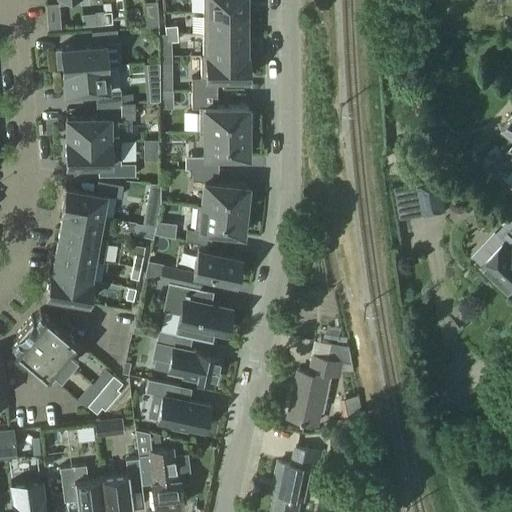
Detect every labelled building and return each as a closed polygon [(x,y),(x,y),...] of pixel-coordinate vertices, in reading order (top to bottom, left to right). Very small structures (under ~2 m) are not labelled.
[(155,0),(143,1),(144,13),(156,12),(155,0)] [(201,0),(202,11),(245,11),(244,0),(201,0)] [(45,3),(47,28),(60,27),(58,2),(45,3)] [(110,11),(102,12),(103,24),(111,23),(110,11)] [(245,33),(245,11),(202,11),(202,33),(245,33)] [(404,11),(402,25),(428,27),(429,13),(404,11)] [(103,24),(102,12),(94,13),(95,25),(103,24)] [(158,25),(156,12),(144,13),(145,26),(158,25)] [(176,25),(164,26),(165,42),(177,41),(176,25)] [(115,29),(104,30),(90,31),(91,43),(59,46),(59,50),(55,50),(56,67),(61,67),(61,70),(106,66),(104,43),(117,42),(115,29)] [(245,54),(245,33),(202,33),(202,54),(245,54)] [(245,54),(202,54),(200,54),(200,77),(190,77),(190,93),(216,93),(216,78),(247,78),(247,54),(245,54)] [(106,67),(106,66),(61,70),(62,70),(64,93),(94,91),(95,103),(120,102),(119,88),(107,89),(105,67),(106,67)] [(170,91),(170,77),(158,77),(159,91),(170,91)] [(216,106),(216,93),(190,93),(190,108),(198,108),(198,132),(203,132),(247,132),(247,127),(251,127),(251,112),(247,112),(247,106),(216,106)] [(120,116),(120,102),(95,103),(95,116),(65,116),(65,139),(64,139),(64,140),(119,140),(119,139),(118,139),(118,116),(120,116)] [(511,115),(499,129),(511,141),(511,142),(504,151),(511,158),(511,181),(509,185),(511,188),(511,115)] [(247,156),(247,132),(203,132),(203,156),(184,156),(184,169),(192,169),(217,169),(217,156),(247,156)] [(119,163),(119,140),(64,140),(64,164),(97,163),(97,176),(122,176),(122,163),(119,163)] [(217,170),(217,169),(192,169),(191,179),(203,181),(200,204),(244,209),(247,185),(216,182),(217,170)] [(119,197),(121,184),(97,180),(94,192),(64,187),(60,209),(100,216),(104,194),(119,197)] [(414,184),(394,187),(401,218),(444,210),(439,181),(415,185),(414,184)] [(176,201),(175,221),(186,221),(187,201),(176,201)] [(244,209),(200,204),(196,204),(193,229),(185,228),(184,240),(209,245),(210,231),(242,234),(242,229),(246,229),(247,215),(244,214),(244,209)] [(158,209),(144,207),(141,224),(146,225),(154,226),(155,221),(158,209)] [(96,236),(100,216),(60,209),(60,210),(62,210),(58,230),(105,239),(106,238),(96,236)] [(154,226),(146,225),(144,236),(152,238),(154,226)] [(102,260),(105,239),(58,230),(55,251),(54,251),(54,252),(102,260)] [(504,240),(479,266),(507,293),(511,287),(511,241),(509,245),(504,240)] [(161,266),(158,279),(169,281),(197,287),(200,275),(234,282),(240,257),(197,248),(192,272),(161,266)] [(101,261),(102,260),(54,252),(51,272),(49,272),(48,272),(91,280),(91,279),(88,279),(92,259),(101,261)] [(134,254),(131,266),(139,267),(142,256),(134,254)] [(137,279),(139,267),(131,266),(129,277),(137,279)] [(87,302),(91,280),(48,272),(44,295),(87,302)] [(197,287),(169,281),(164,304),(180,308),(177,322),(181,323),(178,334),(190,337),(209,341),(212,329),(224,332),(225,326),(229,327),(232,313),(228,312),(230,307),(202,301),(204,288),(197,287)] [(135,288),(127,287),(124,298),(132,300),(135,288)] [(77,342),(39,310),(32,317),(31,316),(14,335),(16,336),(10,344),(48,376),(54,369),(58,373),(76,353),(71,349),(77,342)] [(324,329),(322,338),(335,341),(337,332),(324,329)] [(157,330),(151,357),(169,360),(166,371),(182,374),(182,378),(196,381),(197,377),(213,381),(219,355),(187,349),(190,337),(178,334),(157,330)] [(297,370),(287,417),(316,423),(319,410),(322,410),(330,374),(338,375),(339,370),(341,362),(351,364),(348,348),(329,344),(326,359),(312,356),(309,372),(297,370)] [(112,375),(86,405),(95,413),(100,407),(104,410),(119,391),(116,389),(121,383),(112,375)] [(147,378),(144,392),(161,396),(156,420),(172,423),(171,427),(186,430),(187,426),(203,430),(208,404),(175,397),(178,385),(147,378)] [(106,420),(92,421),(94,435),(108,434),(106,420)] [(0,459),(18,457),(15,430),(0,432),(0,459)] [(276,483),(271,509),(282,511),(295,511),(298,500),(301,501),(309,468),(316,470),(320,453),(294,447),(290,464),(277,462),(272,482),(276,483)] [(148,453),(137,454),(140,483),(150,482),(153,510),(181,506),(177,478),(170,479),(166,448),(148,450),(148,453)] [(126,472),(99,476),(103,511),(130,511),(128,485),(140,484),(137,457),(124,459),(126,472)] [(103,511),(99,476),(73,479),(71,465),(58,467),(62,493),(74,492),(76,511),(103,511)] [(39,481),(10,484),(11,498),(12,511),(42,511),(41,497),(39,481)] [(341,504),(351,511),(357,503),(347,496),(341,504)]
